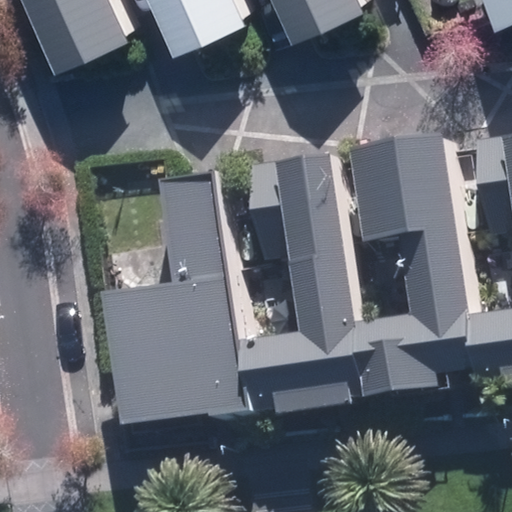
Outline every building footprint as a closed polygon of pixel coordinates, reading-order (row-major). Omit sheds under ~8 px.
[(141,37),(124,0),(34,0),(67,71),(141,37)] [(250,0),(159,0),(184,57),(261,24),(250,0)] [(371,0),(283,0),(304,44),(377,11),(371,0)] [(499,6),(509,30),(511,28),(511,0),(466,0),(474,17),(499,6)] [(251,353),(257,396),(282,392),(286,423),(382,410),(448,400),(446,383),(488,377),(489,379),(508,376),(511,405),(511,153),(511,154),(511,159),(511,321),(490,325),(478,327),(453,147),(357,161),(370,257),(408,252),(418,325),(371,331),(348,168),(284,177),(308,345),(251,353)] [(262,429),(227,182),(170,190),(185,300),(117,309),(136,447),(262,429)]
